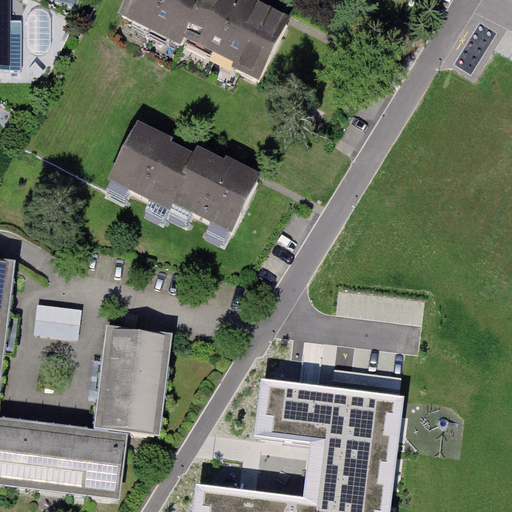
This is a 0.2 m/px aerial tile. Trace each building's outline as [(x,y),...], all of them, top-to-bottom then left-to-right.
[(132,0),(124,18),(182,48),(186,41),(206,2),(200,0),(132,0)] [(230,0),(206,0),(206,2),(186,41),(239,68),(236,74),(259,85),(288,29),(230,0)] [(168,151),(138,136),(114,184),(173,214),(175,208),(195,169),(166,154),(168,151)] [(198,162),(195,169),(175,208),(234,237),(258,187),(228,172),(226,176),(198,162)] [(0,339),(9,273),(0,272),(0,339)] [(81,318),(40,313),(37,335),(78,340),(81,318)] [(156,440),(167,345),(114,339),(102,433),(156,440)] [(399,407),(268,391),(261,443),(323,451),(315,511),(280,511),(256,509),(257,503),(203,496),(200,511),(385,511),(389,489),(382,489),(384,473),(391,474),(395,441),(387,440),(389,424),(397,425),(399,407)] [(124,449),(0,434),(0,487),(118,501),(124,449)]
